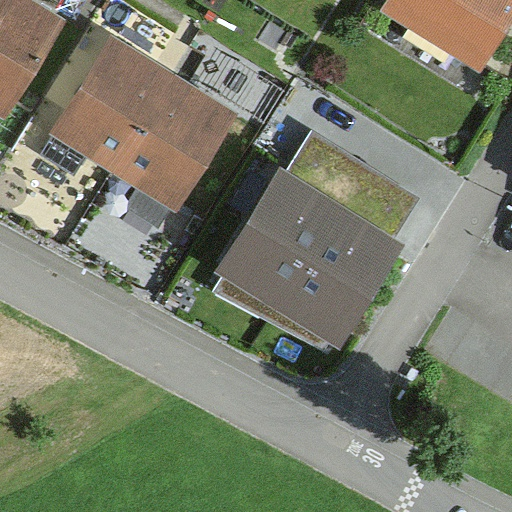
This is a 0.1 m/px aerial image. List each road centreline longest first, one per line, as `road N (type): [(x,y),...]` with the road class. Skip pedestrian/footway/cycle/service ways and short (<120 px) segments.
road 1 (residential): [(327,451),(0,275)]
road 2 (residential): [(511,148),(327,451)]
road 3 (residential): [(440,511),(327,451)]
